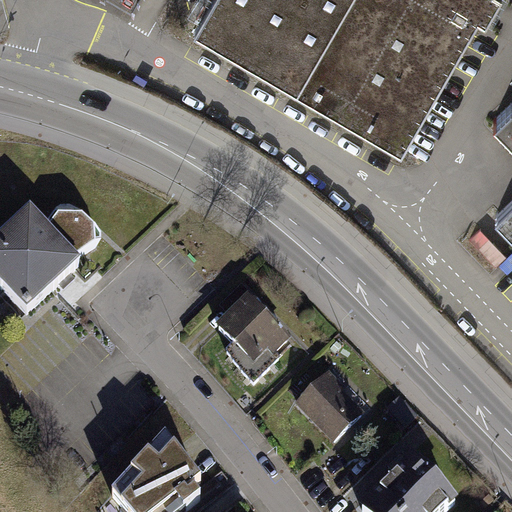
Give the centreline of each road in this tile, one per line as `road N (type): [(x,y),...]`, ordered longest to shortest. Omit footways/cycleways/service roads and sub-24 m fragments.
road 1 (primary): [(511,455),(336,271),(232,184),(146,134),(0,87)]
road 2 (residential): [(291,511),(119,311)]
road 3 (unknown): [(409,231),(511,74)]
